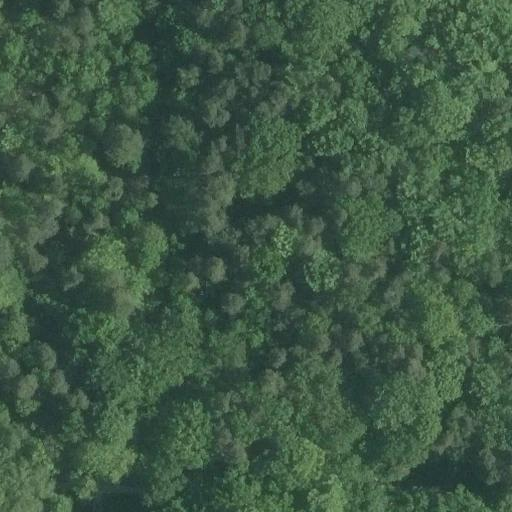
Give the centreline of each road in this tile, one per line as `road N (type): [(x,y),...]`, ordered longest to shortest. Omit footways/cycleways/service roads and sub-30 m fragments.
road 1 (unclassified): [(511,503),(181,461),(0,454)]
road 2 (track): [(180,474),(183,0)]
